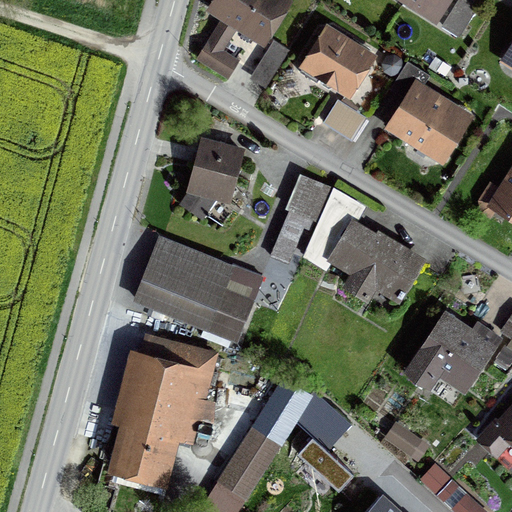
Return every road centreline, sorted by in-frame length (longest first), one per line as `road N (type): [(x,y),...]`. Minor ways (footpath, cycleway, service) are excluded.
road 1 (tertiary): [(160,60),(36,511)]
road 2 (residential): [(511,270),(160,60)]
road 3 (track): [(160,60),(0,2)]
